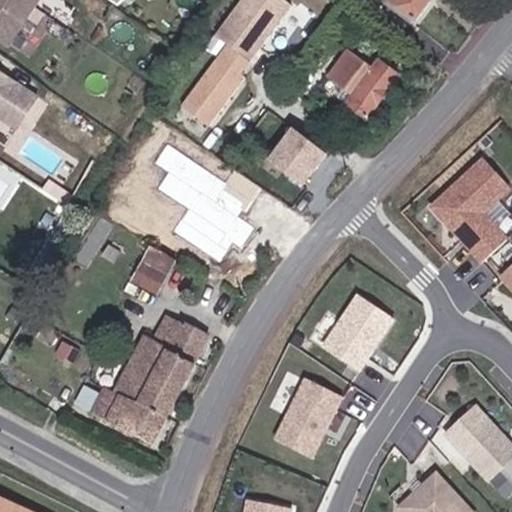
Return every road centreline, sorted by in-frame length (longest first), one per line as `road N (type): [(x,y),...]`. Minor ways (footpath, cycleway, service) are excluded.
road 1 (tertiary): [(168,511),(254,324),(315,233),(348,200)]
road 2 (residential): [(452,321),(363,453),(340,511)]
road 3 (tertiary): [(348,200),(490,47)]
road 4 (residential): [(0,425),(165,511)]
road 5 (residential): [(348,200),(452,321)]
